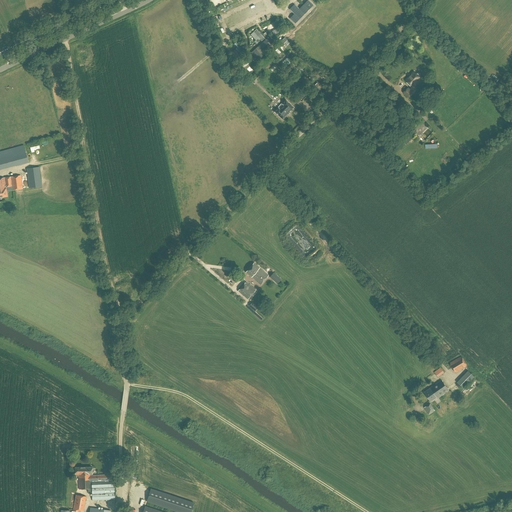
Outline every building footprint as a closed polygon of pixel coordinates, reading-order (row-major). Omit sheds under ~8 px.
[(295,23),(313,5),(308,0),(299,9),(294,5),(290,9),(294,14),(290,19),(295,23)] [(257,43),(261,40),(261,41),(264,38),(256,30),(253,32),(259,38),(256,41),(257,43)] [(270,36),(266,39),(271,44),(274,41),(270,36)] [(259,62),(264,57),(260,53),(270,45),(265,40),(258,46),(251,53),(259,62)] [(236,48),(232,51),(237,57),(243,52),(235,42),(232,45),(236,48)] [(283,55),(277,49),(275,51),(278,55),(275,58),(278,60),(283,55)] [(247,56),(241,62),(245,66),(251,61),(247,56)] [(287,58),(281,63),(285,68),(291,62),(287,58)] [(298,66),(292,73),(296,78),(303,71),(298,66)] [(412,86),(420,78),(414,72),(405,80),(412,86)] [(305,76),(301,80),(304,84),(309,79),(305,76)] [(322,87),(324,84),(317,77),(314,80),(317,82),(310,90),(313,93),(320,85),(322,87)] [(408,98),(413,93),(408,88),(403,93),(408,98)] [(278,108),(274,112),(282,120),(294,108),(286,100),(281,104),(283,106),(280,109),(278,108)] [(430,129),(420,137),(424,141),(433,132),(430,129)] [(406,145),(413,137),(407,132),(400,140),(406,145)] [(17,165),(28,162),(24,145),(0,151),(0,169),(16,165),(17,165)] [(478,154),(475,151),(466,158),(469,162),(478,154)] [(29,188),(42,187),(39,167),(27,169),(29,188)] [(12,190),(23,189),(21,176),(0,178),(0,197),(7,197),(6,191),(12,190)] [(260,285),(268,275),(254,263),(246,272),(260,285)] [(248,299),(255,290),(246,282),(238,291),(248,299)] [(456,372),(466,366),(461,357),(451,363),(456,372)] [(438,377),(444,373),(441,367),(434,372),(438,377)] [(463,388),(474,376),(469,371),(457,383),(463,388)] [(431,402),(449,390),(442,380),(424,392),(431,402)] [(429,414),(435,411),(430,404),(424,408),(429,414)] [(92,476),(92,467),(75,467),(75,476),(78,476),(79,489),(88,489),(88,492),(92,492),(92,500),(115,499),(114,481),(112,481),(112,475),(92,476)] [(190,511),(194,502),(151,488),(146,501),(179,511),(190,511)] [(83,511),(86,497),(76,495),(73,509),(73,511),(78,511),(79,510),(83,511)]
